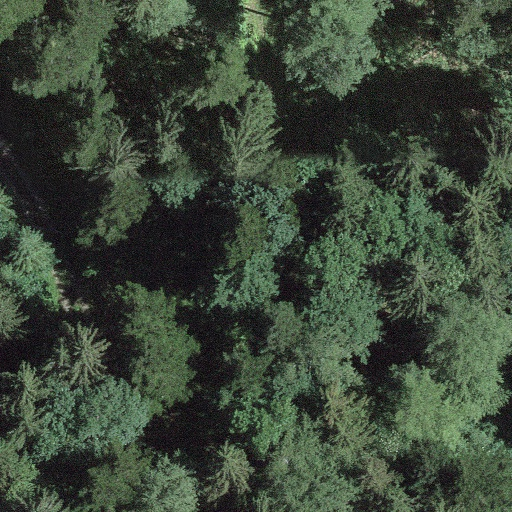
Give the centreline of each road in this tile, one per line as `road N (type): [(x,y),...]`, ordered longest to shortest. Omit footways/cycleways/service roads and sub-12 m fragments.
road 1 (track): [(176,511),(215,264),(268,150),(289,73),(284,0)]
road 2 (track): [(157,511),(69,272),(0,162)]
